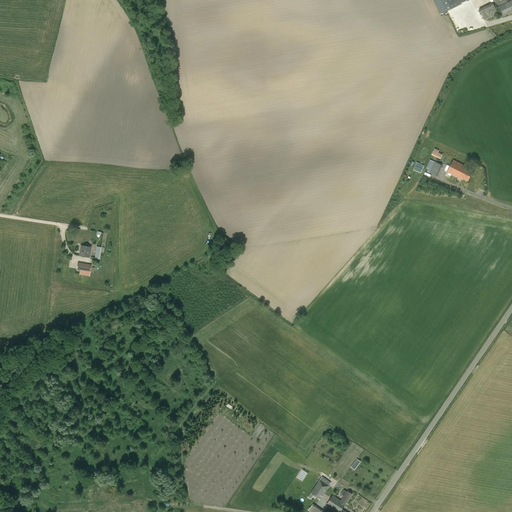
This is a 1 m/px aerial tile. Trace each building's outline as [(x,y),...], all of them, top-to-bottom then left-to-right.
[(433,0),(440,14),(462,4),(459,0),(433,0)] [(493,0),(502,17),(511,12),(511,0),(508,2),(506,0),(493,0)] [(484,21),(498,14),(493,3),(479,9),(484,21)] [(424,159),(428,150),(423,148),(419,157),(424,159)] [(431,155),(440,159),(443,154),(438,152),(439,150),(434,148),(431,155)] [(428,170),(430,171),(429,173),(437,176),(442,165),(430,160),(428,165),(430,166),(429,168),(428,170)] [(473,171),(467,169),(468,168),(466,168),(467,167),(453,160),(447,172),(462,180),(462,179),(463,178),(468,181),(473,171)] [(91,247),(81,245),(79,256),(89,258),(91,247)] [(89,276),(91,265),(78,263),(76,269),(80,270),(79,275),(89,276)] [(354,470),(361,461),(357,458),(350,467),(354,470)] [(322,476),(311,493),(308,497),(311,499),(314,495),(320,500),(330,486),(329,486),(331,482),(322,476)] [(333,495),(329,501),(342,509),(352,494),(348,491),(341,501),(333,495)] [(346,511),(342,509),(329,501),(326,506),(334,511),(346,511)]
